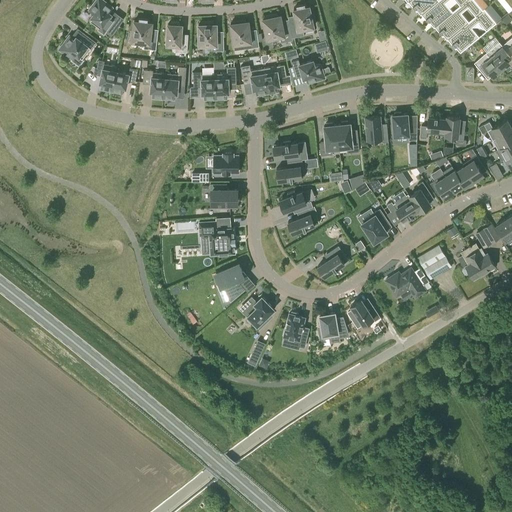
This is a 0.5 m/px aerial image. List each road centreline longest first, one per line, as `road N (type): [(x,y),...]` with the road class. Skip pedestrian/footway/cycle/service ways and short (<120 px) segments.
road 1 (residential): [(511,184),(439,215),(353,284),(298,292),(271,276),(257,250),(255,120)]
road 2 (primary): [(0,284),(273,511)]
road 3 (residential): [(255,120),(152,123),(64,100),(43,80),(37,53),(66,0)]
road 4 (unclassified): [(162,511),(363,369)]
road 5 (residential): [(454,94),(358,92),(255,120)]
road 6 (residential): [(363,369),(511,280)]
road 7 (residential): [(287,0),(185,11),(128,0)]
road 8 (residential): [(454,94),(453,61),(385,0)]
